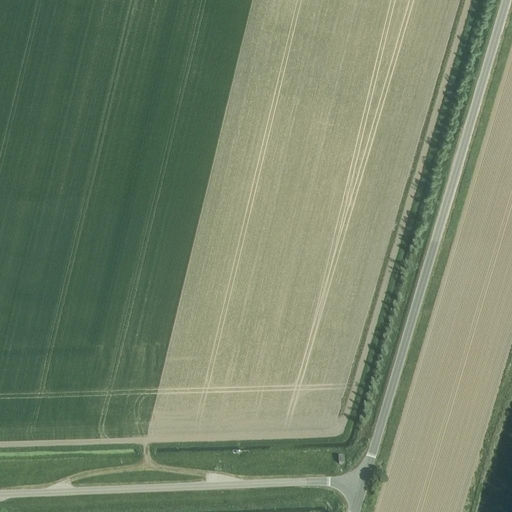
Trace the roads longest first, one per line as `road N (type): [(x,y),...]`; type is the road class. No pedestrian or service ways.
road 1 (unclassified): [(363,480),(505,0)]
road 2 (unclassified): [(0,494),(363,480)]
road 3 (track): [(241,484),(147,467),(86,474),(53,492)]
